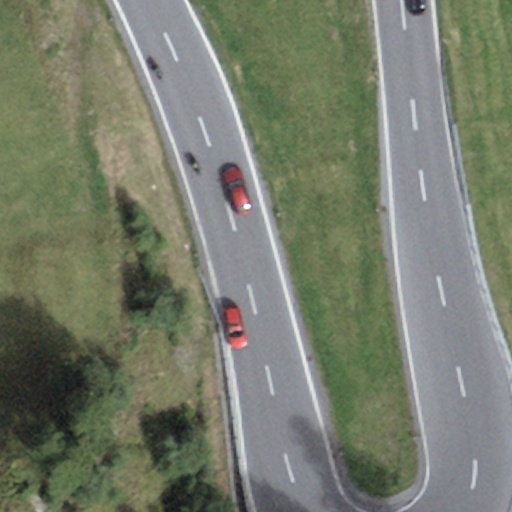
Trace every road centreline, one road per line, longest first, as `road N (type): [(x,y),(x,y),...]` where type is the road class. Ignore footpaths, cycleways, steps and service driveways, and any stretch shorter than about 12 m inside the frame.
road 1 (primary): [(301,511),(216,170),(145,0)]
road 2 (primary): [(397,0),(425,224),(474,460),(465,511)]
